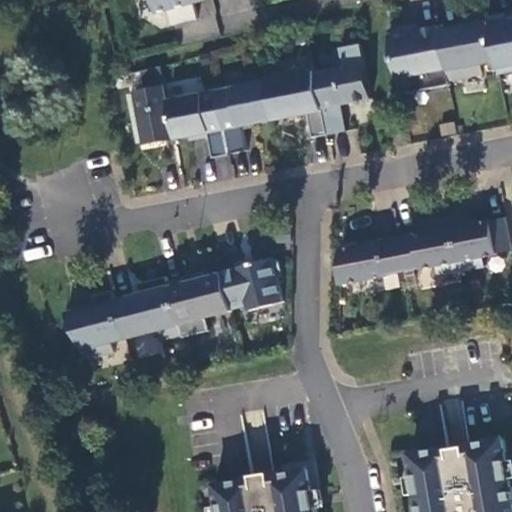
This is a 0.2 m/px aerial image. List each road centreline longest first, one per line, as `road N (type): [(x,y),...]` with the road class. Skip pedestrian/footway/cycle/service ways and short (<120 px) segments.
road 1 (residential): [(305,186),(304,353),(355,511)]
road 2 (residential): [(305,186),(69,233),(55,173)]
road 3 (residential): [(511,145),(305,186)]
